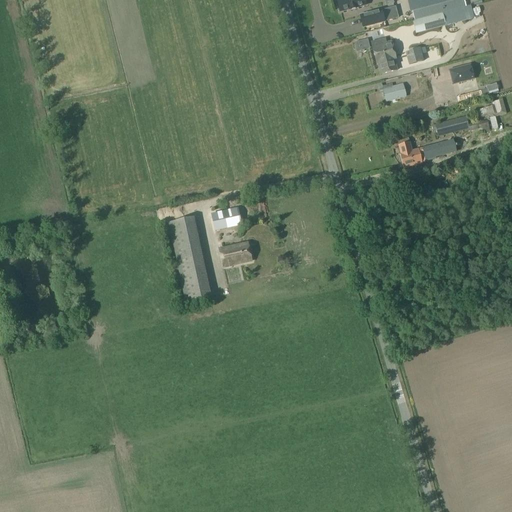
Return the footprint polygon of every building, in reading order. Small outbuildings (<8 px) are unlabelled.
[(336,0),(340,12),(348,10),(348,11),(356,9),(356,8),(365,6),(363,0),(336,0)] [(406,0),(410,12),(445,3),(455,0),(406,0)] [(473,19),(469,7),(442,14),(445,27),(473,19)] [(381,11),(360,16),(363,28),(384,23),(381,11)] [(442,14),(412,22),(416,34),(445,27),(442,14)] [(436,37),(437,45),(446,44),(445,36),(436,37)] [(385,39),(371,43),(376,65),(378,65),(380,75),(397,71),(394,61),(396,60),(391,42),(386,43),(385,39)] [(409,53),(406,53),(407,56),(409,65),(420,62),(424,61),(423,54),(425,54),(424,49),(418,50),(418,49),(418,48),(408,50),(408,51),(409,53)] [(469,66),(449,71),(452,82),(471,77),(469,66)] [(391,84),(382,87),(386,103),(406,98),(403,85),(392,87),(391,84)] [(499,101),(493,102),(494,105),(497,114),(502,113),(499,101)] [(486,107),(475,111),(477,116),(488,113),(487,107),(486,107)] [(438,137),(469,129),(467,124),(466,117),(435,125),(438,137)] [(490,123),(492,131),(498,130),(495,118),(495,117),(489,119),(490,123)] [(486,120),(468,125),(470,131),(488,125),(487,124),(486,120)] [(398,146),(404,169),(421,165),(422,164),(421,161),(425,160),(456,152),(453,141),(422,149),(422,153),(419,153),(418,150),(412,152),(410,143),(398,146)] [(240,223),(237,210),(233,211),(211,215),(215,231),(240,226),(240,223)] [(192,219),(168,224),(186,304),(209,299),(192,219)] [(247,244),(219,250),(223,268),(251,262),(247,244)]
